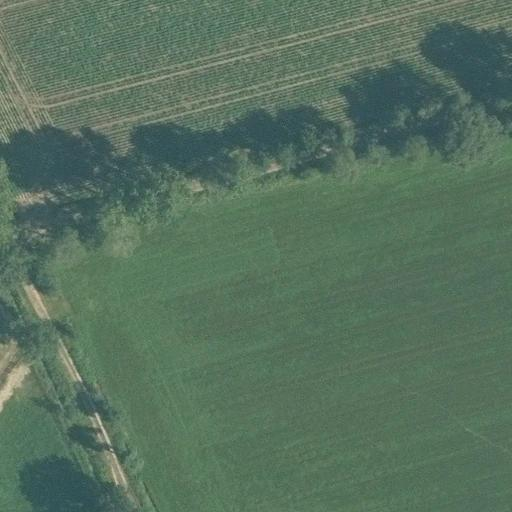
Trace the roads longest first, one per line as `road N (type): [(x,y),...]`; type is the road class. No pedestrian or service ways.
road 1 (track): [(511,104),(7,239)]
road 2 (track): [(133,511),(0,225)]
